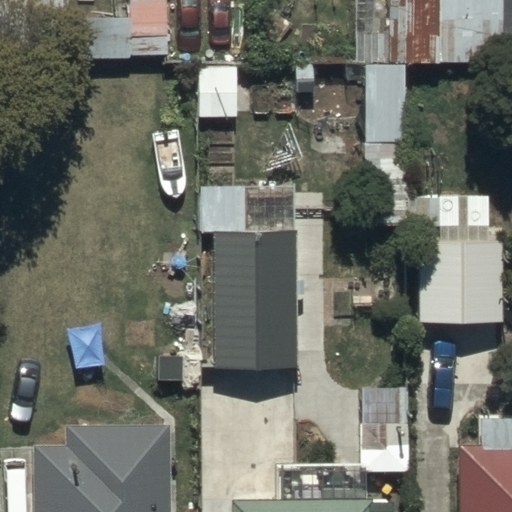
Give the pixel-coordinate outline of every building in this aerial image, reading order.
[(150,30),(149,19),(126,19),(126,12),(69,14),(68,0),(0,0),(0,58),(164,52),(163,29),(150,30)] [(511,60),(511,0),(352,0),(351,61),(363,61),(399,59),(511,60)] [(414,221),(415,192),(398,191),(399,59),(363,61),(361,223),(397,223),(414,221)] [(234,63),(195,63),(194,113),(253,113),(254,75),(234,75),(234,63)] [(415,192),(414,221),(413,315),(497,316),(498,227),(482,227),(483,192),(415,192)] [(294,231),(206,232),(207,361),(294,360),(294,231)] [(404,379),(357,379),(357,468),(404,468),(404,379)] [(454,443),(453,511),(511,511),(511,414),(475,414),(475,443),(454,443)] [(28,440),(27,511),(162,511),(162,419),(61,419),(61,439),(28,440)] [(386,511),(386,490),(224,495),(224,511),(386,511)]
